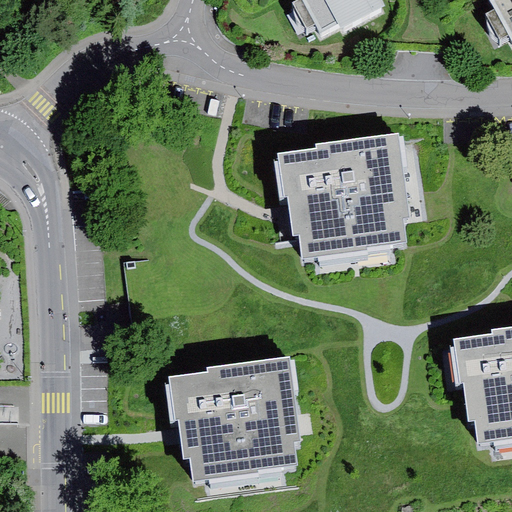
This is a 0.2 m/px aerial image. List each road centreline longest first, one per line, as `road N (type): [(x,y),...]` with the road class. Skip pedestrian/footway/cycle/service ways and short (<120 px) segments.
road 1 (residential): [(58,511),(46,194),(4,145)]
road 2 (residential): [(184,40),(242,73),(308,86),(511,95)]
road 3 (residential): [(4,145),(104,58),(184,40)]
